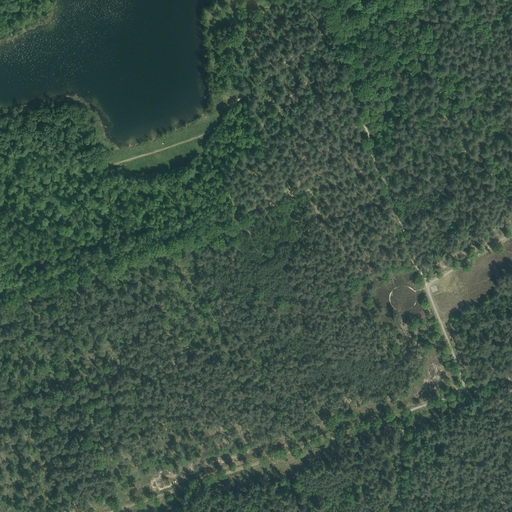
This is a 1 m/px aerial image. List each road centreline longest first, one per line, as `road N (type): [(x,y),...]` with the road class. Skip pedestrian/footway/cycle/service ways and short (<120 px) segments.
road 1 (track): [(2,155),(59,152),(105,166),(208,132),(338,21),(335,0)]
road 2 (track): [(416,407),(109,511)]
road 3 (track): [(377,163),(180,231)]
road 4 (track): [(180,231),(0,293)]
road 5 (track): [(338,21),(346,77),(377,163)]
road 6 (track): [(427,287),(377,163)]
